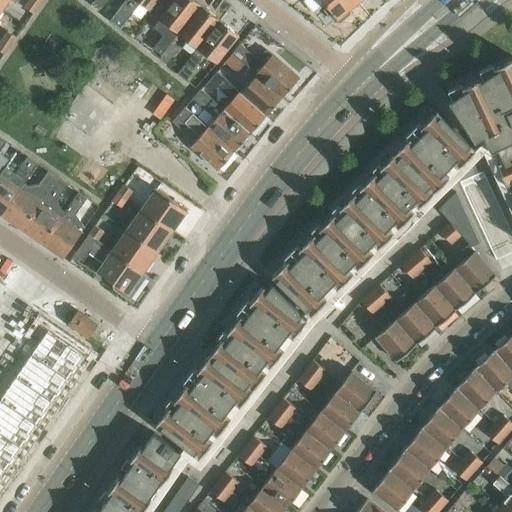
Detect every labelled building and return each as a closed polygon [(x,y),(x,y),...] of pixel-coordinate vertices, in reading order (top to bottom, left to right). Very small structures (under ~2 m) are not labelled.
[(0,0),(0,7),(3,10),(10,0),(0,0)] [(33,0),(30,0),(26,7),(35,13),(40,5),(33,0)] [(126,0),(113,17),(110,20),(121,28),(140,3),(150,10),(157,0),(126,0)] [(175,0),(148,35),(141,43),(149,49),(156,41),(165,30),(163,29),(167,24),(180,34),(202,6),(194,0),(175,0)] [(322,0),(327,5),(325,7),(324,10),(335,22),(341,23),(351,15),(351,11),(350,10),(359,3),(355,0),(322,0)] [(202,6),(180,34),(199,49),(221,20),(202,6)] [(186,65),(178,73),(187,80),(195,72),(204,60),(203,59),(206,55),(218,64),(240,36),(221,20),(199,49),(186,65)] [(8,32),(2,40),(11,47),(17,38),(8,32)] [(2,40),(0,42),(0,50),(6,54),(11,47),(2,40)] [(172,42),(162,55),(170,61),(180,48),(172,42)] [(241,44),(233,54),(245,64),(259,76),(283,98),(300,80),(273,56),(266,50),(258,59),(241,44)] [(233,54),(226,62),(238,72),(245,64),(233,54)] [(95,511),(180,511),(200,485),(213,467),(319,329),(462,187),(460,182),(472,176),(484,171),(511,231),(511,59),(465,91),(461,93),(442,107),(276,273),(274,275),(273,276),(272,277),(264,286),(262,290),(253,301),(250,304),(241,316),(239,319),(230,330),(227,334),(224,338),(221,342),(213,353),(211,355),(209,358),(200,369),(197,372),(188,384),(186,387),(177,398),(174,402),(171,406),(168,410),(160,421),(157,424),(153,430),(95,511)] [(218,71),(205,86),(213,93),(218,87),(233,101),(225,110),(252,134),(267,116),(243,94),(241,92),(225,77),(218,71)] [(259,76),(243,94),(267,116),(283,98),(259,76)] [(202,89),(194,98),(206,110),(206,109),(217,119),(209,128),(236,151),(252,134),(225,110),(202,89)] [(186,108),(173,122),(181,129),(186,123),(201,136),(192,147),(219,170),(236,151),(209,128),(193,113),(186,108)] [(25,167),(31,158),(16,149),(11,157),(25,167)] [(22,190),(3,217),(23,231),(59,178),(49,171),(40,184),(28,186),(26,184),(22,190)] [(1,176),(0,177),(0,214),(3,217),(22,190),(1,176)] [(59,178),(23,231),(43,245),(62,218),(61,217),(65,211),(61,208),(58,198),(68,185),(59,178)] [(125,185),(120,191),(129,198),(134,191),(125,185)] [(159,187),(144,208),(175,230),(190,209),(159,187)] [(62,218),(43,245),(64,259),(85,228),(76,213),(87,198),(78,191),(65,211),(61,217),(62,218)] [(120,191),(113,201),(122,208),(129,198),(120,191)] [(457,192),(439,209),(451,222),(461,234),(472,246),(480,243),(457,192)] [(144,208),(129,230),(160,251),(175,230),(144,208)] [(451,222),(441,231),(451,243),(461,234),(451,222)] [(95,226),(90,234),(99,240),(105,232),(95,226)] [(129,230),(114,251),(145,273),(160,251),(129,230)] [(84,242),(75,255),(84,261),(92,250),(104,258),(105,264),(99,273),(117,285),(116,287),(116,290),(129,299),(132,299),(141,286),(140,284),(138,282),(145,273),(114,251),(99,240),(90,234),(84,242)] [(468,259),(456,269),(476,292),(496,275),(476,252),(471,246),(462,253),(468,259)] [(421,248),(412,257),(423,269),(432,261),(421,248)] [(412,257),(403,265),(413,277),(423,269),(412,257)] [(456,269),(437,286),(456,309),(476,292),(456,269)] [(381,284),(371,292),(383,305),(392,297),(381,284)] [(437,286),(417,303),(437,326),(456,309),(437,286)] [(371,292),(362,300),(374,313),(383,305),(371,292)] [(0,295),(0,326),(15,305),(0,295)] [(417,303),(398,320),(417,343),(437,326),(417,303)] [(78,313),(70,325),(89,338),(97,326),(78,313)] [(398,320),(377,338),(397,360),(417,343),(398,320)] [(43,325),(0,385),(0,479),(87,355),(43,325)] [(511,335),(495,350),(511,369),(511,335)] [(511,369),(495,350),(475,368),(499,390),(507,383),(511,388),(511,369)] [(314,360),(306,369),(320,381),(328,371),(314,360)] [(475,368),(457,387),(480,410),(497,391),(499,390),(475,368)] [(306,369),(299,379),(313,390),(320,381),(306,369)] [(351,372),(337,390),(363,411),(377,391),(351,372)] [(457,387),(439,407),(463,428),(480,410),(457,387)] [(337,390),(322,409),(348,430),(363,411),(337,390)] [(284,398),(277,408),(290,419),(298,409),(284,398)] [(439,407),(422,427),(447,448),(463,428),(439,407)] [(277,408),(269,417),(283,428),(290,419),(277,408)] [(322,409),(308,428),(333,449),(340,442),(348,430),(322,409)] [(511,421),(503,414),(495,423),(508,435),(511,429),(511,421)] [(495,423),(486,432),(499,444),(508,435),(495,423)] [(422,427),(406,448),(431,470),(447,448),(422,427)] [(308,428),(293,448),(319,468),(333,449),(308,428)] [(255,437),(247,446),(261,456),(268,447),(255,437)] [(283,440),(269,459),(278,467),(304,487),(319,468),(293,448),(283,440)] [(247,446),(240,455),(253,466),(261,456),(247,446)] [(392,466),(390,469),(415,490),(419,485),(431,470),(406,448),(392,466)] [(471,450),(462,459),(475,471),(483,462),(471,450)] [(496,457),(489,465),(498,473),(498,472),(505,465),(496,457)] [(462,459),(454,469),(467,481),(475,471),(462,459)] [(505,465),(498,472),(511,483),(511,481),(511,467),(507,463),(505,465)] [(278,467),(264,486),(289,506),(304,487),(278,467)] [(390,469),(374,491),(398,510),(415,490),(390,469)] [(227,473),(219,482),(232,492),(239,483),(227,473)] [(511,511),(511,485),(501,475),(494,483),(507,495),(507,498),(500,506),(507,511),(511,511)] [(219,482),(212,492),(225,501),(232,492),(219,482)] [(264,486),(249,505),(257,511),(284,511),(289,506),(264,486)] [(436,489),(428,498),(441,510),(449,501),(436,489)] [(465,491),(458,499),(467,507),(474,499),(465,491)] [(384,511),(368,498),(356,511),(384,511)] [(428,498),(420,507),(424,511),(439,511),(441,510),(428,498)] [(458,499),(448,510),(450,511),(472,511),(467,507),(458,499)]
